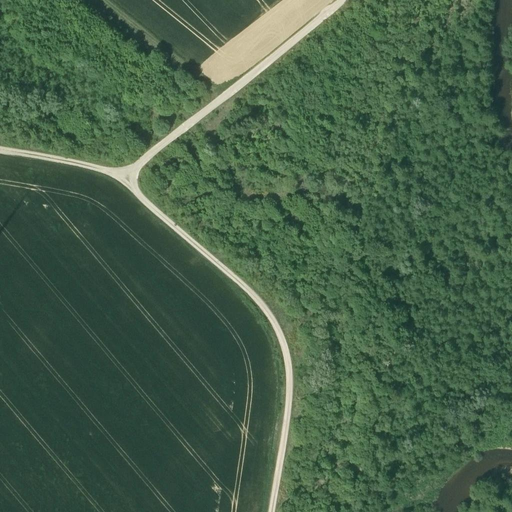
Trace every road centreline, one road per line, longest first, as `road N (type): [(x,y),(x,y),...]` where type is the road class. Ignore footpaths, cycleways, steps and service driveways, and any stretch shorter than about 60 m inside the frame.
road 1 (track): [(358,0),(122,181),(275,321),(289,356),(292,400),(273,511)]
road 2 (track): [(93,0),(224,103)]
road 3 (track): [(122,181),(0,150)]
